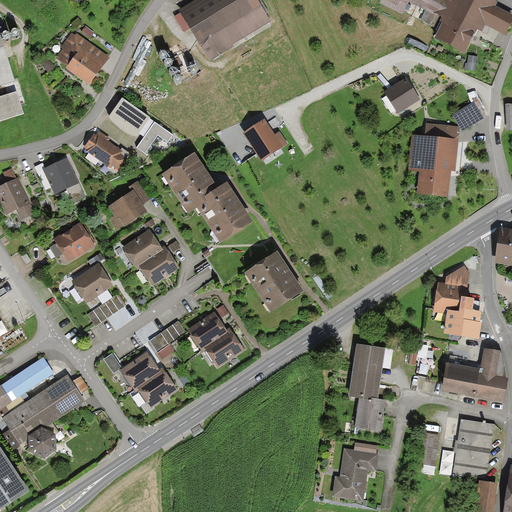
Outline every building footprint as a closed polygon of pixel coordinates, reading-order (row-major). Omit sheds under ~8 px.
[(269,23),(255,0),(204,0),(181,14),(208,59),(269,23)] [(435,40),(465,55),(477,31),(482,33),(486,26),(505,36),(511,22),(511,15),(496,8),(498,3),(491,0),(383,0),(382,3),(401,13),(407,1),(427,11),(422,20),(440,29),(435,40)] [(80,33),(90,41),(96,35),(85,27),(80,33)] [(68,68),(67,70),(89,86),(110,58),(77,34),(75,36),(71,33),(53,58),(68,68)] [(0,86),(15,82),(0,35),(0,86)] [(145,61),(148,48),(141,46),(137,58),(145,61)] [(477,71),(478,57),(469,56),(467,70),(477,71)] [(145,79),(140,65),(137,66),(136,64),(126,67),(133,89),(143,85),(142,80),(145,79)] [(398,115),(420,101),(407,80),(385,94),(398,115)] [(0,98),(0,122),(24,115),(17,93),(0,98)] [(122,99),(110,117),(118,127),(124,132),(135,137),(149,118),(122,99)] [(473,103),(452,116),(462,132),(483,119),(473,103)] [(154,123),(137,148),(146,154),(158,136),(168,143),(173,136),(154,123)] [(261,156),(278,144),(264,123),(247,134),(261,156)] [(416,196),(448,199),(450,172),(455,172),(459,129),(419,125),(418,137),(411,136),(408,173),(418,174),(416,196)] [(94,133),(84,148),(89,151),(88,153),(111,169),(113,166),(118,170),(126,159),(120,155),(122,152),(108,142),(110,139),(99,132),(97,135),(94,133)] [(219,244),(251,223),(226,186),(218,192),(195,157),(163,178),(187,215),(196,209),(219,244)] [(50,186),(55,196),(66,191),(72,203),(85,197),(67,159),(45,169),(42,164),(35,167),(45,188),(50,186)] [(0,205),(4,212),(14,207),(20,219),(30,213),(25,204),(23,206),(11,182),(0,187),(0,205)] [(120,227),(144,212),(140,205),(147,201),(136,184),(128,189),(130,192),(107,207),(120,227)] [(149,221),(144,224),(149,233),(155,229),(149,221)] [(65,259),(92,243),(80,224),(53,240),(55,243),(47,248),(52,257),(61,252),(65,259)] [(145,232),(120,249),(132,268),(158,251),(145,232)] [(511,235),(499,234),(495,262),(511,263),(511,235)] [(177,247),(174,242),(166,247),(169,253),(177,247)] [(149,287),(176,268),(162,248),(135,266),(149,287)] [(275,315),(305,295),(278,256),(248,276),(275,315)] [(81,303),(108,285),(94,265),(68,283),(81,303)] [(431,310),(456,313),(459,289),(434,286),(431,310)] [(125,307),(116,294),(89,312),(98,325),(125,307)] [(223,306),(217,310),(222,318),(229,314),(223,306)] [(0,335),(9,332),(0,313),(0,335)] [(476,341),(479,315),(456,313),(454,339),(476,341)] [(228,332),(216,314),(189,331),(203,353),(205,351),(204,349),(229,334),(228,332)] [(175,351),(170,345),(186,334),(178,322),(149,341),(162,360),(175,351)] [(217,368),(243,351),(230,330),(228,332),(229,334),(204,349),(205,351),(217,368)] [(354,427),(377,430),(381,402),(371,401),(378,351),(353,347),(346,395),(358,397),(354,427)] [(438,389),(502,400),(506,375),(502,355),(482,352),(478,370),(442,365),(438,389)] [(112,354),(104,361),(113,374),(122,368),(112,354)] [(148,354),(120,372),(135,394),(139,391),(138,389),(161,373),(160,371),(148,354)] [(86,404),(68,375),(11,413),(7,406),(54,375),(44,359),(0,387),(0,433),(13,453),(28,442),(30,455),(43,461),(56,452),(55,437),(45,431),(86,404)] [(150,409),(178,391),(163,369),(160,371),(161,373),(138,389),(139,391),(150,409)] [(492,424),(457,420),(454,448),(489,452),(492,424)] [(418,465),(432,467),(437,435),(423,433),(418,465)] [(353,452),(342,451),(338,479),(333,479),(332,494),(360,498),(363,469),(371,470),(374,447),(354,445),(353,452)] [(0,505),(23,491),(0,455),(0,505)] [(488,511),(492,485),(477,483),(473,511),(488,511)]
